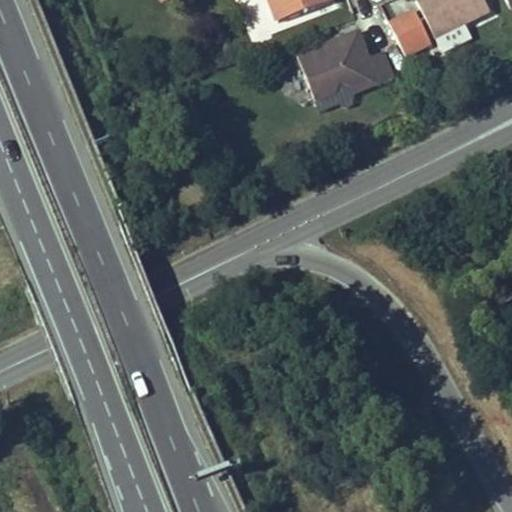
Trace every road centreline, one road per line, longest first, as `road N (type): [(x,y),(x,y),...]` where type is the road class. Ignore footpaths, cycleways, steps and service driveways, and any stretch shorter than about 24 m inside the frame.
road 1 (trunk): [(196,511),(0,10)]
road 2 (trunk): [(246,252),(297,251),(345,268),(417,338),(511,507)]
road 3 (trunk): [(0,150),(146,511)]
road 4 (secondary): [(511,121),(246,252)]
road 5 (secondary): [(246,252),(0,373)]
